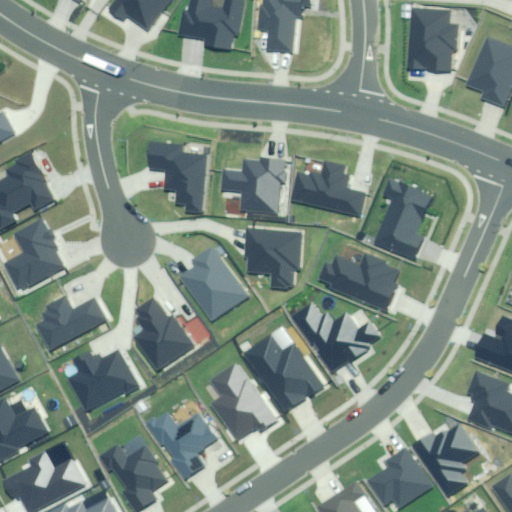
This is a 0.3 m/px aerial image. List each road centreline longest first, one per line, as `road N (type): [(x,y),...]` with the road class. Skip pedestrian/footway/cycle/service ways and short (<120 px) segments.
road 1 (residential): [(511,169),(411,375),(367,417),(225,511)]
road 2 (tertiary): [(106,69),(177,90),(356,117)]
road 3 (residential): [(106,69),(97,145),(126,241)]
road 4 (tertiary): [(356,117),(511,169)]
